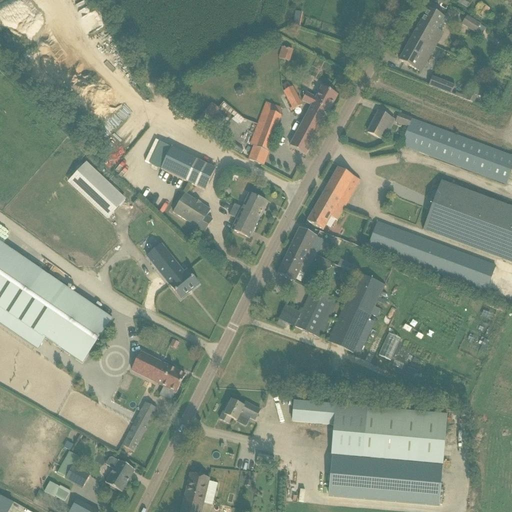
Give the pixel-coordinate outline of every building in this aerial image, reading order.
[(458,0),(457,3),(468,9),(472,3),(467,0),(458,0)] [(483,20),(490,10),(479,3),(473,13),(483,20)] [(428,9),(414,35),(434,47),(442,33),(436,30),(443,18),(437,14),(428,9)] [(476,33),(480,26),(467,17),(461,25),(475,34),(476,33)] [(480,26),(476,33),(481,36),(486,30),(480,26)] [(434,47),(414,35),(399,61),(408,66),(419,73),(434,47)] [(289,62),(293,51),(282,47),(278,59),(289,62)] [(247,62),(246,66),(247,69),(251,70),(254,68),(255,65),(253,61),(250,61),(247,62)] [(429,87),(451,95),(454,87),(432,78),(429,87)] [(293,87),(284,92),(293,111),(302,106),(293,87)] [(337,96),(330,92),(322,88),(317,99),(307,94),(303,102),(312,107),(290,147),(305,156),(337,96)] [(469,93),(465,101),(473,104),(476,96),(469,93)] [(213,103),(197,121),(204,127),(220,109),(213,103)] [(253,147),(248,160),(263,166),(281,117),(279,116),(281,109),(266,103),(249,145),(253,147)] [(367,133),(376,137),(383,141),(394,121),(387,117),(378,113),(367,133)] [(399,115),(395,124),(407,129),(411,121),(412,119),(399,114),(399,115)] [(407,129),(401,147),(505,187),(511,167),(511,159),(411,121),(407,129)] [(163,166),(161,170),(205,192),(216,170),(172,148),(170,151),(163,166)] [(86,162),(67,183),(107,220),(126,199),(86,162)] [(423,231),(511,264),(511,208),(441,183),(444,175),(414,164),(405,188),(435,198),(423,231)] [(307,222),(323,231),(331,218),(338,221),(361,181),(338,168),(307,222)] [(244,209),(235,205),(229,216),(238,221),(233,232),(249,240),(267,204),(258,199),(250,196),(244,209)] [(210,212),(186,197),(174,215),(205,235),(213,222),(208,219),(210,212)] [(377,222),(367,248),(486,293),(496,267),(377,222)] [(300,228),(288,251),(312,263),(314,258),(309,255),(318,237),(300,228)] [(113,320),(0,243),(0,324),(38,350),(45,339),(82,365),(113,320)] [(149,255),(147,257),(171,286),(170,286),(174,291),(181,299),(198,285),(187,272),(183,275),(161,246),(149,255)] [(307,272),(312,263),(288,251),(277,275),(295,283),(301,270),(307,272)] [(358,274),(328,342),(354,354),(385,287),(358,274)] [(301,314),(294,311),(285,307),(279,320),(320,339),(336,303),(312,291),(301,314)] [(488,342),(484,340),(480,349),(484,351),(488,342)] [(131,371),(176,394),(185,376),(140,353),(131,371)] [(379,387),(335,384),(320,383),(319,395),(379,398),(379,387)] [(240,414),(255,421),(260,411),(245,403),(243,407),(231,401),(228,406),(227,406),(219,420),(228,425),(231,419),(237,422),(240,414)] [(295,401),(293,423),(334,427),(336,405),(295,401)] [(156,410),(145,404),(122,446),(134,452),(156,410)] [(331,456),(328,495),(439,505),(447,415),(336,405),(334,427),(331,456)] [(69,453),(57,474),(58,475),(83,489),(90,476),(74,467),(79,458),(71,454),(69,453)] [(256,465),(263,467),(266,456),(258,454),(256,465)] [(114,470),(105,484),(110,487),(110,489),(115,491),(117,491),(121,493),(134,471),(119,462),(114,470)] [(180,511),(201,511),(209,479),(190,474),(180,511)] [(45,492),(55,498),(60,489),(50,483),(45,492)] [(99,511),(78,501),(71,511),(99,511)]
